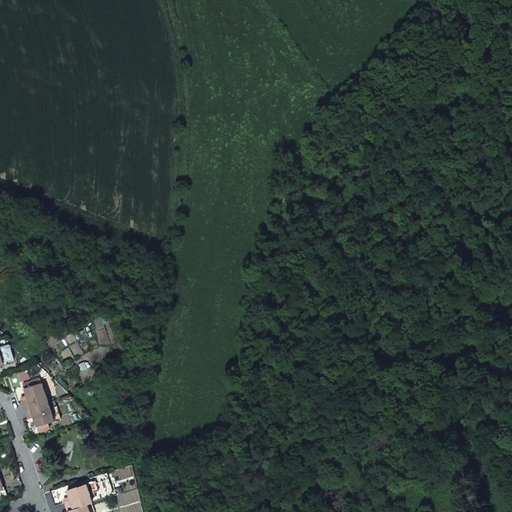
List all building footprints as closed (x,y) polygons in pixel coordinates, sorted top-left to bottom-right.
[(41,383),(24,389),(27,399),(28,401),(23,403),(25,410),(48,403),(41,383)] [(48,403),(25,410),(27,417),(32,415),(33,418),(37,427),(48,423),(54,421),(49,409),(48,403)] [(49,409),(54,421),(61,419),(57,406),(49,409)] [(38,432),(49,428),(48,423),(37,427),(38,432)] [(99,491),(95,481),(86,485),(91,499),(95,497),(94,492),(99,491)] [(68,511),(87,505),(91,504),(92,503),(91,499),(86,485),(67,491),(70,500),(71,503),(66,504),(68,511)]
